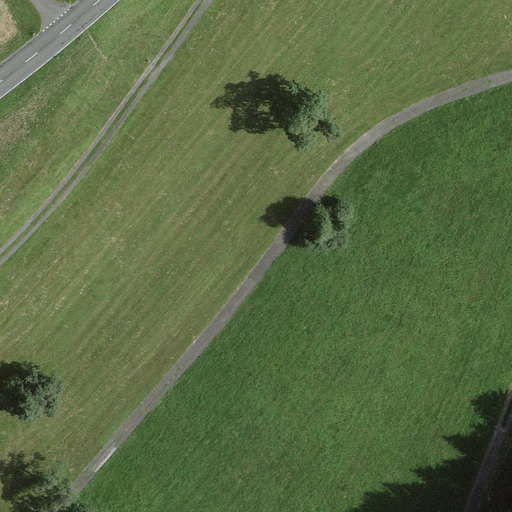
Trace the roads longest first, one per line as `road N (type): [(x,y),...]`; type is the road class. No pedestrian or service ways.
road 1 (track): [(54,511),(355,150),(424,106),(511,75)]
road 2 (track): [(0,256),(47,208),(203,0)]
road 3 (secondary): [(0,82),(99,0)]
